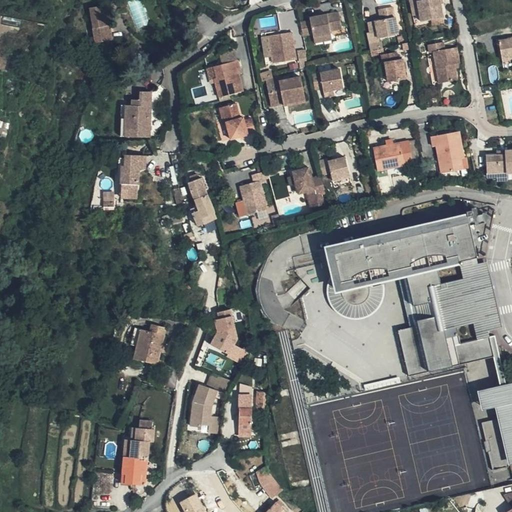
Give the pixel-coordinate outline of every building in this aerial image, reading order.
[(99,21),(100,28),(101,36),(119,32),(116,18),(114,20),(110,0),(107,0),(96,2),(100,21),(99,21)] [(129,0),(138,26),(149,23),(141,0),(129,0)] [(427,10),(424,0),(418,0),(420,11),(427,10)] [(440,15),(450,14),(447,0),(424,0),(427,10),(428,18),(440,15)] [(384,34),(403,30),(397,3),(384,5),(386,16),(381,17),(383,28),(384,34)] [(317,15),(306,17),(309,30),(318,29),(319,32),(336,29),(335,27),(348,24),(345,7),(316,12),(317,15)] [(383,28),(381,17),(373,18),(376,29),(383,28)] [(301,53),(296,26),(273,31),(278,57),(301,53)] [(337,36),(336,29),(319,32),(320,39),(337,36)] [(511,49),(511,35),(501,38),(504,51),(511,49)] [(459,61),(461,60),(463,60),(461,44),(449,46),(448,38),(433,40),(434,48),(438,48),(442,79),(461,76),(459,65),(459,61)] [(226,47),(229,57),(244,53),(241,42),(226,47)] [(302,46),(305,63),(313,60),(314,60),(311,44),(302,46)] [(403,55),(401,48),(386,51),(388,60),(390,59),(394,78),(411,75),(407,54),(403,55)] [(244,53),(229,57),(217,60),(221,73),(225,91),(250,85),(245,68),(244,62),(246,61),(244,53)] [(345,64),(329,67),(332,87),(349,83),(345,64)] [(332,87),(329,67),(318,70),(320,85),(329,83),(330,87),(332,87)] [(276,102),(288,99),(288,96),(291,95),(290,90),(287,76),(284,77),(283,71),(271,75),(276,102)] [(291,95),(309,91),(305,72),(287,76),(290,90),(291,95)] [(349,83),(332,87),(333,91),(350,87),(349,83)] [(143,122),(143,130),(157,130),(159,84),(149,84),(149,93),(140,92),(140,99),(133,98),(132,122),(143,122)] [(291,95),(292,100),(310,96),(309,91),(291,95)] [(232,114),(231,115),(235,132),(261,125),(257,111),(250,113),(249,110),(246,110),(242,96),(228,100),(232,114)] [(127,129),(143,130),(143,122),(132,122),(133,98),(129,98),(127,129)] [(444,155),(440,156),(443,168),(466,163),(463,153),(466,152),(460,126),(433,132),(435,141),(437,141),(440,140),(444,155)] [(381,168),(417,159),(412,136),(376,144),(381,168)] [(495,151),(499,171),(511,170),(510,167),(511,166),(511,146),(508,147),(508,150),(495,151)] [(356,169),(351,151),(334,155),(333,152),(324,154),(328,170),(337,167),(339,174),(356,169)] [(490,172),(499,171),(495,151),(489,151),(490,172)] [(124,165),(124,181),(123,197),(140,197),(141,170),(146,168),(147,154),(128,154),(127,158),(127,165),(124,165)] [(119,181),(124,181),(124,165),(127,165),(127,158),(120,158),(119,181)] [(304,164),(307,186),(311,185),(315,200),(317,199),(327,197),(324,186),(329,184),(326,170),(317,173),(314,161),(304,164)] [(303,188),(307,186),(304,164),(297,166),(298,170),(300,178),(303,188)] [(261,181),(270,178),(268,170),(253,174),(255,181),(241,185),(249,214),(268,208),(261,181)] [(206,195),(209,194),(202,177),(196,179),(195,175),(189,177),(191,182),(189,183),(196,200),(206,195)] [(196,220),(216,211),(209,194),(206,195),(196,200),(200,209),(193,212),(196,220)] [(329,204),(327,197),(317,199),(319,207),(329,204)] [(373,281),(407,273),(403,257),(414,255),(416,264),(424,269),(429,268),(439,310),(447,309),(449,313),(423,320),(402,325),(413,370),(450,361),(449,355),(454,354),(456,360),(496,350),(492,332),(487,333),(470,254),(474,254),(481,252),(474,220),(476,220),(475,216),(478,214),(476,204),(470,206),(471,210),(365,234),(366,236),(357,238),(357,236),(322,244),(326,263),(343,259),(343,264),(337,265),(337,268),(334,279),(334,288),(335,295),(338,301),(341,306),(346,310),(351,313),(359,315),(366,314),(372,312),(378,309),(383,303),(386,298),(387,290),(387,283),(373,286),(373,281)] [(214,219),(218,217),(216,211),(196,220),(199,225),(205,222),(214,219)] [(214,219),(205,222),(209,232),(218,228),(214,219)] [(487,333),(492,332),(491,327),(507,322),(492,256),(475,260),(474,254),(470,254),(487,333)] [(403,257),(407,273),(411,272),(423,320),(449,313),(447,309),(439,310),(429,268),(424,269),(416,264),(414,255),(403,257)] [(228,355),(243,364),(250,351),(244,345),(237,341),(239,337),(236,322),(233,308),(220,311),(222,317),(224,330),(220,330),(212,343),(229,353),(228,355)] [(135,359),(151,363),(159,364),(162,351),(164,346),(168,327),(165,326),(153,322),(150,330),(142,328),(138,345),(135,359)] [(136,327),(131,343),(138,345),(142,328),(136,327)] [(498,330),(492,332),(496,350),(503,380),(485,385),(489,403),(502,400),(511,442),(511,378),(509,379),(498,330)] [(234,381),(213,373),(208,386),(201,384),(194,400),(191,424),(202,426),(203,423),(210,424),(212,405),(218,390),(228,393),(234,381)] [(240,391),(253,392),(254,384),(241,383),(240,391)] [(511,461),(500,412),(484,416),(488,434),(492,434),(494,446),(491,446),(495,465),(511,461)] [(251,440),(252,414),(251,414),(239,414),(238,440),(251,440)] [(139,434),(151,436),(152,428),(140,426),(139,434)] [(133,464),(147,465),(149,448),(152,449),(154,436),(151,436),(139,434),(136,434),(135,440),(132,440),(132,446),(135,446),(133,464)] [(124,461),(124,464),(133,464),(135,446),(132,446),(126,445),(124,461)] [(146,474),(147,465),(133,464),(124,464),(122,489),(146,490),(146,474)] [(262,487),(272,478),(270,476),(267,472),(265,467),(254,473),(261,486),(262,487)] [(272,498),(282,489),(272,478),(262,487),(272,498)] [(511,511),(511,499),(499,502),(505,511),(511,511)] [(238,511),(232,500),(229,502),(233,511),(238,511)] [(285,511),(276,502),(265,511),(285,511)]
